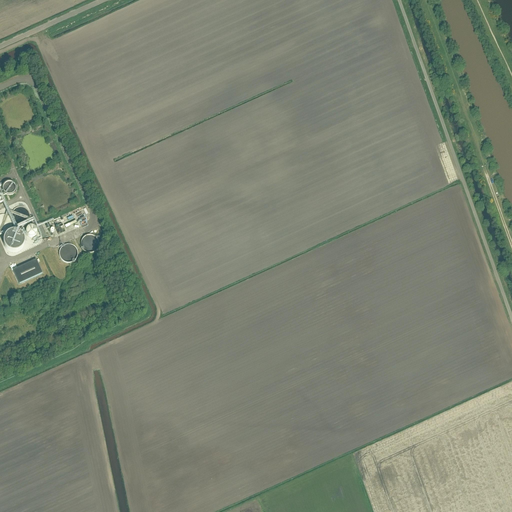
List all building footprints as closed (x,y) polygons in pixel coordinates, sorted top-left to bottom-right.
[(452,182),(459,179),(447,142),(439,144),(441,151),(447,149),(448,152),(445,153),(447,157),(443,158),(445,166),(450,179),(451,179),(452,182)] [(15,191),(15,190),(15,188),(15,187),(14,186),(13,185),(12,184),(11,184),(9,183),(8,183),(6,184),(5,185),(4,185),(3,187),(2,189),(2,190),(2,191),(3,192),(3,194),(4,195),(6,196),(7,196),(8,196),(9,196),(12,196),(13,195),(14,194),(15,192),(15,191)] [(21,225),(23,225),(25,224),(27,223),(28,220),(29,219),(29,218),(29,215),(28,213),(28,212),(27,211),(25,209),(23,208),(21,208),(19,208),(18,208),(16,209),(14,210),(12,212),(11,214),(11,217),(11,219),(12,221),(13,222),(15,224),(17,225),(19,225),(21,225)] [(11,226),(12,224),(11,223),(11,221),(10,219),(9,218),(7,217),(6,216),(4,216),(2,216),(0,216),(0,232),(1,233),(3,233),(6,233),(8,232),(9,231),(10,229),(11,228),(11,226)] [(36,235),(37,233),(36,232),(36,231),(35,230),(35,229),(33,228),(31,227),(29,228),(28,228),(27,229),(26,230),(26,231),(25,232),(25,233),(26,235),(26,236),(27,237),(28,238),(29,238),(30,239),(31,239),(32,238),(34,238),(35,237),(36,235)] [(24,245),(24,243),(24,241),(23,239),(22,237),(21,235),(19,234),(17,233),(15,233),(13,232),(11,233),(10,233),(8,234),(6,235),(5,237),(4,239),(3,241),(3,243),(3,246),(4,247),(5,250),(7,251),(9,252),(11,253),(12,254),(15,254),(16,253),(18,252),(20,251),(21,250),(22,249),(23,247),(24,245)] [(85,252),(87,252),(89,253),(91,253),(93,252),(95,251),(97,250),(98,248),(99,246),(99,244),(99,242),(98,240),(97,239),(96,237),(95,237),(94,236),(92,235),(90,235),(89,235),(87,236),(84,237),(83,239),(82,241),(81,243),(81,245),(82,248),(83,250),(84,251),(85,252)] [(63,261),(65,262),(67,263),(70,263),(72,262),(73,261),(75,260),(76,258),(77,256),(77,254),(77,252),(76,250),(76,249),(74,247),(73,247),(72,246),(70,245),(69,245),(67,245),(65,246),(63,247),(61,249),(60,251),(59,253),(59,255),(60,258),(61,260),(62,261),(63,261)] [(13,271),(20,284),(43,274),(36,260),(13,271)]
